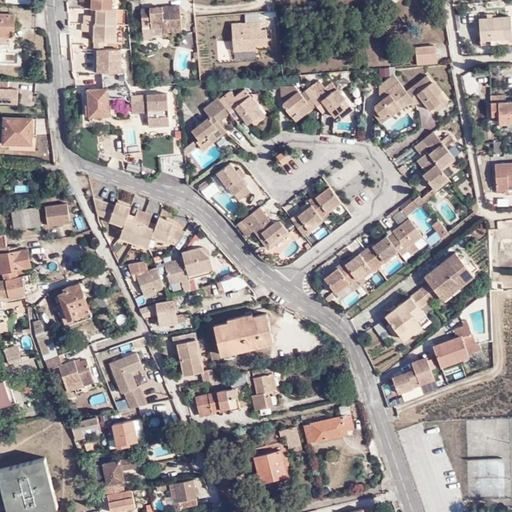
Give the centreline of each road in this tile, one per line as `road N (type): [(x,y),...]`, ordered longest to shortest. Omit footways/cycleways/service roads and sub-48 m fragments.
road 1 (residential): [(70,156),(220,511)]
road 2 (residential): [(278,284),(340,321),(412,511)]
road 3 (residential): [(70,156),(178,197),(278,284)]
road 4 (residential): [(278,284),(381,204),(391,171),(373,148),(343,143)]
road 5 (residential): [(456,61),(482,212),(511,213)]
road 6 (residential): [(50,0),(70,156)]
road 7 (residential): [(343,143),(285,138),(268,145),(261,158),(268,177),(301,174)]
